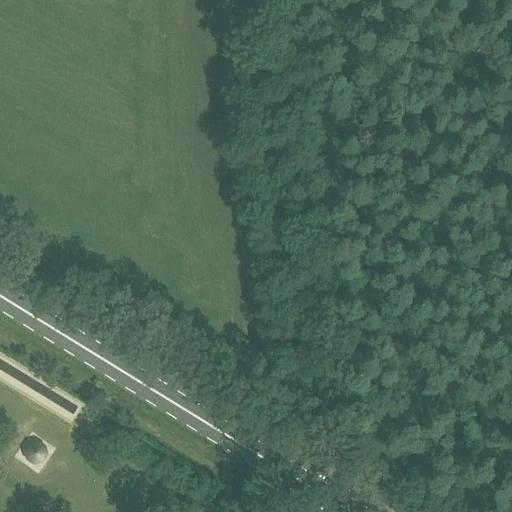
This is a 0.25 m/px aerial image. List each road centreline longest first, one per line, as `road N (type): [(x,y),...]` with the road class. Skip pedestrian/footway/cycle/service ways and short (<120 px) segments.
road 1 (track): [(339,474),(273,0)]
road 2 (secondary): [(334,500),(0,295)]
